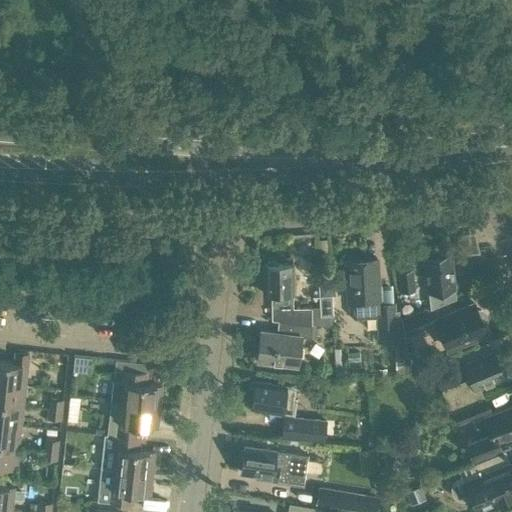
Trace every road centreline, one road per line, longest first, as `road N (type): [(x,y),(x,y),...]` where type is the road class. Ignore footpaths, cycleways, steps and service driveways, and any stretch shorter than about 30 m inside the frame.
road 1 (primary): [(0,174),(257,177),(439,154)]
road 2 (primary): [(439,154),(0,132)]
road 3 (residential): [(511,269),(486,213),(230,228)]
road 4 (residential): [(219,322),(121,346),(0,332)]
road 5 (residential): [(196,511),(219,322)]
